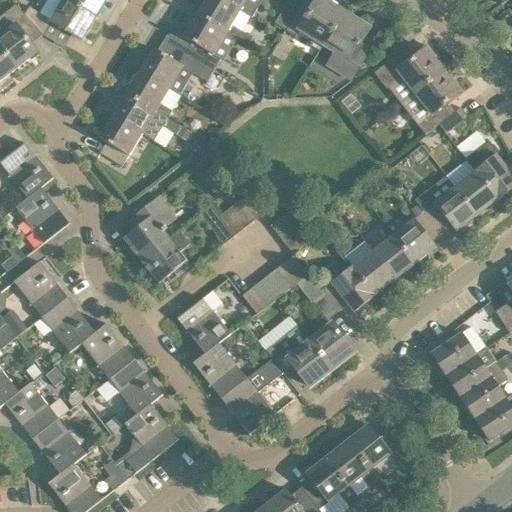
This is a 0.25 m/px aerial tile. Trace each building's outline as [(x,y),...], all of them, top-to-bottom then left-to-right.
[(96,17),(67,0),(64,0),(52,21),(51,23),(81,41),(96,17)] [(67,0),(96,17),(105,1),(105,0),(67,0)] [(226,34),(238,41),(247,46),(252,38),(231,25),(239,13),(251,20),(252,18),(221,0),(205,0),(197,15),(226,33),(226,34)] [(221,0),(252,18),(262,1),(262,0),(221,0)] [(288,0),(280,13),(280,14),(273,25),(284,32),(303,0),(288,0)] [(318,52),(323,46),(343,13),(321,0),(314,0),(313,3),(308,0),(303,0),(284,32),(295,38),(299,30),(313,39),(308,46),(318,52)] [(15,6),(0,17),(0,47),(17,69),(38,53),(32,45),(43,36),(24,15),(15,6)] [(29,8),(24,15),(43,36),(51,23),(52,21),(39,14),(29,8)] [(369,30),(343,13),(323,46),(333,55),(326,65),(351,80),(368,52),(359,46),(369,30)] [(214,72),(220,61),(212,57),(226,34),(226,33),(197,15),(183,38),(191,43),(184,53),(206,67),(214,72)] [(0,82),(17,69),(0,47),(0,82)] [(388,88),(400,105),(443,72),(433,60),(435,59),(426,47),(411,59),(405,51),(374,74),(386,90),(388,88)] [(169,90),(182,67),(207,82),(214,72),(206,67),(184,53),(178,64),(152,49),(139,72),(169,90)] [(125,94),(167,119),(172,112),(160,104),(169,90),(139,72),(125,94)] [(443,72),(400,105),(425,136),(439,126),(455,113),(449,105),(463,94),(454,83),(452,84),(443,72)] [(161,129),(175,137),(179,129),(166,121),(167,119),(125,94),(112,116),(154,142),(161,129)] [(455,113),(439,126),(446,135),(468,118),(461,109),(455,113)] [(121,168),(141,135),(153,143),(154,142),(112,116),(98,139),(106,144),(99,154),(121,168)] [(179,129),(175,136),(187,143),(191,136),(192,135),(180,127),(179,129)] [(511,190),(511,176),(495,155),(496,154),(488,143),(466,161),(474,171),(498,201),(511,190)] [(53,180),(26,144),(0,163),(0,164),(27,200),(41,189),(53,180)] [(466,161),(465,162),(473,172),(454,188),(477,216),(497,201),(497,202),(498,201),(474,171),(466,161)] [(423,212),(442,235),(451,228),(455,233),(477,216),(454,188),(423,212)] [(41,189),(27,200),(15,209),(44,245),(69,225),(41,189)] [(253,223),(262,216),(247,196),(237,203),(253,223)] [(177,220),(159,197),(126,223),(133,231),(123,240),(141,262),(173,238),(172,237),(166,229),(177,220)] [(228,211),(243,230),(253,223),(237,203),(228,211)] [(223,214),(215,205),(211,208),(218,218),(223,214)] [(423,212),(418,206),(410,212),(415,218),(393,236),(415,264),(436,247),(432,243),(442,235),(423,212)] [(200,216),(223,246),(234,238),(218,218),(211,208),(210,208),(200,216)] [(343,216),(339,210),(331,215),(336,222),(343,216)] [(218,218),(234,238),(243,230),(228,211),(223,214),(218,218)] [(290,212),(271,227),(278,236),(297,221),(290,212)] [(304,231),(304,230),(297,221),(278,236),(285,245),(304,231)] [(285,245),(293,255),(312,240),(304,231),(285,245)] [(178,232),(172,237),(173,238),(141,262),(159,285),(167,279),(171,283),(178,277),(175,273),(187,263),(180,254),(189,246),(178,232)] [(322,232),(312,240),(320,250),(330,242),(322,232)] [(372,252),(394,280),(415,264),(393,236),(372,252)] [(25,258),(15,246),(7,252),(11,258),(17,265),(25,258)] [(352,267),(351,268),(376,297),(375,296),(394,280),(372,252),(352,268),(352,267)] [(308,275),(293,257),(285,263),(299,282),(308,276),(308,275)] [(17,265),(11,258),(1,266),(7,273),(17,265)] [(276,270),(291,289),(295,286),(299,282),(285,263),(276,270)] [(39,264),(14,283),(42,319),(67,298),(55,283),(54,283),(39,264)] [(354,315),(355,314),(376,297),(351,268),(321,292),(337,313),(347,305),(354,315)] [(268,277),(282,296),(291,289),(276,270),(268,277)] [(321,292),(308,276),(299,282),(295,286),(310,305),(312,304),(326,321),(337,313),(321,292)] [(259,284),(274,303),(282,296),(268,277),(259,284)] [(251,290),(265,309),(274,303),(259,284),(251,290)] [(251,290),(242,297),(257,316),(265,309),(251,290)] [(81,345),(96,334),(67,298),(42,319),(69,354),(81,345)] [(231,335),(203,299),(177,320),(204,355),(205,356),(219,344),(221,342),(227,338),(231,335)] [(509,334),(511,332),(511,312),(507,305),(495,313),(509,334)] [(9,328),(17,339),(28,331),(20,320),(9,328)] [(354,354),(343,339),(330,323),(308,340),(332,371),(354,354)] [(0,352),(17,339),(9,328),(6,325),(0,329),(0,352)] [(107,325),(96,334),(81,345),(109,381),(135,360),(107,325)] [(297,327),(266,352),(283,374),(292,367),(309,389),(332,371),(308,340),(297,327)] [(431,355),(446,377),(476,357),(487,349),(472,327),(431,355)] [(233,345),(227,338),(221,342),(227,349),(233,345)] [(204,355),(193,364),(221,400),(247,379),(219,344),(205,356),(204,355)] [(249,436),(275,415),(258,393),(283,374),(266,352),(265,352),(271,360),(247,379),(221,400),(249,436)] [(502,371),(511,363),(511,354),(511,353),(497,363),(502,371)] [(460,399),(502,372),(495,362),(484,369),(476,357),(446,377),(460,399)] [(136,416),(151,405),(162,396),(135,360),(109,381),(136,416)] [(41,374),(33,365),(25,372),(33,381),(41,374)] [(0,369),(0,408),(5,405),(19,394),(0,369)] [(55,388),(65,380),(55,369),(46,377),(55,388)] [(508,381),(502,372),(460,399),(475,420),(505,400),(497,388),(508,381)] [(19,394),(5,405),(32,441),(58,420),(31,385),(19,394)] [(81,402),(74,393),(69,397),(69,403),(73,408),(81,402)] [(84,401),(89,407),(96,402),(91,395),(84,401)] [(511,410),(505,400),(475,420),(489,442),(511,426),(511,410)] [(127,480),(152,461),(153,461),(179,441),(151,405),(136,416),(124,425),(133,436),(129,452),(115,464),(127,480)] [(60,476),(74,465),(86,456),(58,420),(32,441),(60,476)] [(368,426),(348,442),(370,470),(400,447),(383,424),(373,432),(368,426)] [(348,442),(327,458),(349,487),(361,478),(369,488),(378,481),(370,470),(348,442)] [(349,487),(327,458),(306,474),(311,481),(301,489),(318,510),(319,511),(336,497),(346,511),(349,511),(361,503),(349,487)] [(104,482),(112,492),(127,480),(115,464),(114,465),(112,462),(102,469),(109,478),(104,482)] [(60,476),(48,485),(68,511),(87,511),(102,501),(74,465),(60,476)] [(286,490),(264,506),(268,511),(319,511),(318,510),(301,489),(291,496),(286,490)]
